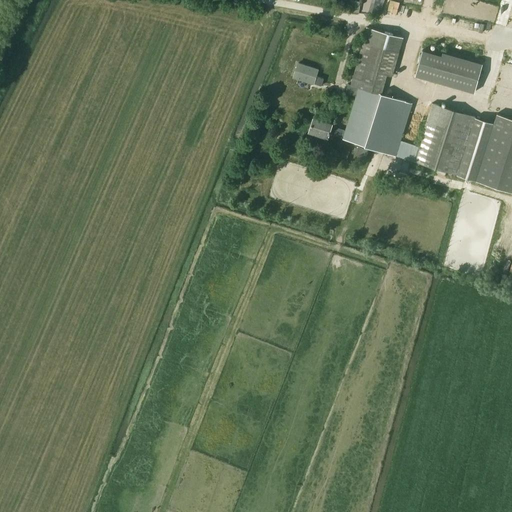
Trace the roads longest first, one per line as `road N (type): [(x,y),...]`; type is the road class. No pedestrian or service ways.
road 1 (track): [(511,46),(263,0)]
road 2 (track): [(416,29),(400,83),(479,107),(495,43)]
